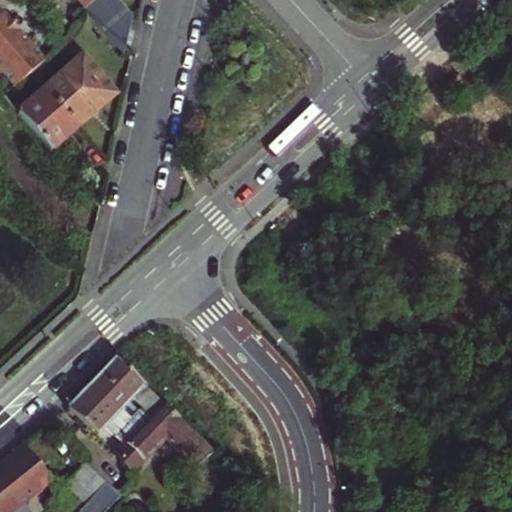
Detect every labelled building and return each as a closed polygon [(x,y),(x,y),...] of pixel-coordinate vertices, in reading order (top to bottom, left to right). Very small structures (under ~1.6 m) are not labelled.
[(0,73),(12,87),(42,62),(0,13),(0,73)] [(48,81),(43,85),(76,126),(98,108),(117,92),(84,55),(50,84),(48,81)] [(40,92),(19,110),(51,148),(64,136),(76,126),(43,85),(38,90),(40,92)] [(164,406),(116,360),(98,378),(127,406),(132,401),(141,409),(136,415),(146,424),(164,406)] [(127,406),(98,378),(86,391),(133,437),(146,424),(136,415),(132,420),(122,411),(127,406)] [(133,437),(86,391),(67,411),(97,438),(110,424),(118,432),(113,436),(124,447),(133,437)] [(133,437),(124,447),(115,456),(122,463),(132,472),(165,437),(197,467),(214,453),(164,406),(146,424),(133,437)] [(0,511),(15,511),(53,483),(23,446),(4,461),(5,466),(1,470),(0,471),(0,511)] [(106,484),(84,464),(74,474),(65,483),(86,504),(106,484)] [(74,474),(67,468),(53,483),(39,497),(45,504),(65,483),(74,474)]
